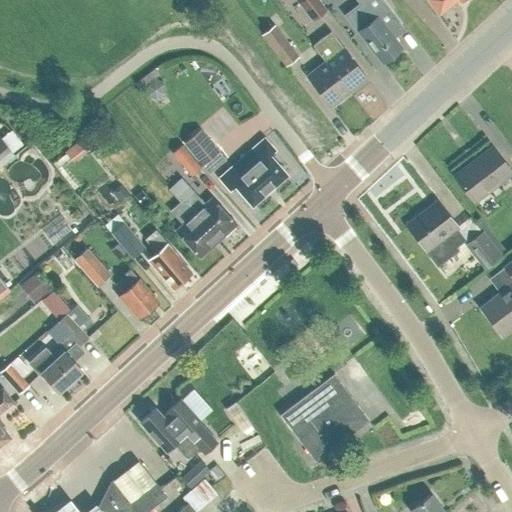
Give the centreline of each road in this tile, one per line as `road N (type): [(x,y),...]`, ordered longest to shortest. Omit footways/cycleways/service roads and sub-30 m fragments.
road 1 (tertiary): [(0,492),(314,204)]
road 2 (residential): [(471,431),(412,329),(314,204)]
road 3 (tertiary): [(314,204),(511,24)]
road 4 (residential): [(257,478),(276,503),(471,431)]
